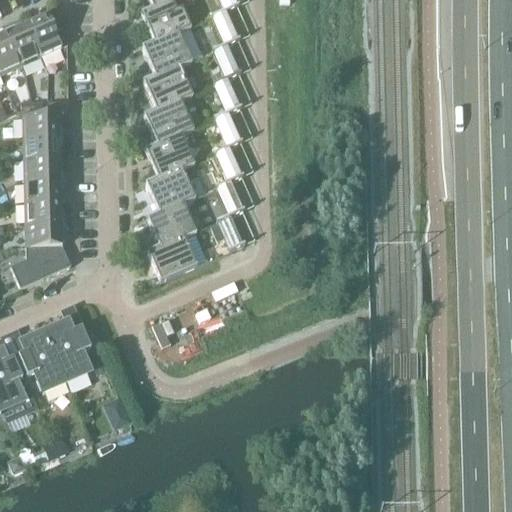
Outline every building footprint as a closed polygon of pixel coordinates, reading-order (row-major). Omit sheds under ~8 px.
[(145,0),(151,12),(152,13),(177,3),(177,4),(185,0),(145,0)] [(216,0),(223,16),(223,15),(224,17),(237,11),(237,10),(235,10),(230,0),(216,0)] [(140,19),(152,46),(153,48),(177,37),(178,38),(190,33),(177,4),(177,3),(152,13),(151,12),(139,18),(140,19)] [(212,22),(224,50),(225,51),(238,45),(238,44),(236,44),(224,17),(223,15),(223,16),(210,22),(210,23),(212,22)] [(46,20),(25,29),(40,62),(65,50),(66,51),(66,34),(62,26),(51,31),(46,20)] [(25,29),(5,38),(20,71),(40,62),(25,29)] [(141,53),(153,80),(153,82),(178,71),(179,72),(190,67),(178,38),(177,37),(153,48),(152,46),(140,51),(141,53)] [(5,38),(0,40),(0,79),(20,71),(5,38)] [(213,56),(225,84),(226,85),(239,79),(238,78),(237,78),(225,51),(224,50),(211,56),(211,57),(213,56)] [(142,87),(154,114),(154,116),(179,105),(180,106),(191,101),(179,72),(178,71),(153,82),(153,80),(141,86),(142,87)] [(214,91),(226,118),(227,119),(240,113),(239,112),(238,113),(226,85),(225,84),(211,90),(212,91),(214,91)] [(143,121),(155,149),(155,150),(180,139),(180,140),(192,135),(180,106),(179,105),(154,116),(154,114),(142,120),(143,121)] [(30,115),(30,106),(20,107),(20,116),(30,115)] [(41,106),(30,106),(30,115),(41,115),(41,106)] [(46,106),(46,115),(57,115),(57,106),(46,106)] [(231,119),(241,143),(251,139),(241,115),(231,119)] [(214,125),(226,152),(227,152),(227,153),(241,148),(240,146),(239,147),(227,119),(226,118),(212,124),(213,125),(214,125)] [(21,120),(22,143),(58,142),(57,120),(21,120)] [(143,155),(156,183),(156,184),(181,173),(181,174),(193,169),(180,140),(180,139),(155,150),(155,149),(143,154),(143,155)] [(22,143),(22,165),(58,164),(58,142),(22,143)] [(215,159),(227,186),(228,186),(228,188),(242,182),(241,180),(239,181),(227,153),(227,152),(226,152),(213,158),(214,160),(215,159)] [(22,165),(23,186),(59,185),(58,164),(22,165)] [(144,190),(156,217),(157,218),(182,207),(182,208),(194,203),(181,174),(181,173),(156,184),(156,183),(144,188),(144,190)] [(23,186),(23,208),(59,207),(59,185),(23,186)] [(216,193),(228,220),(229,222),(242,216),(242,214),(240,215),(228,188),(228,186),(227,186),(214,192),(215,194),(216,193)] [(23,208),(24,230),(60,229),(59,207),(23,208)] [(145,224),(157,251),(158,252),(182,241),(183,243),(195,237),(182,208),(182,207),(157,218),(156,217),(144,222),(145,224)] [(228,220),(215,226),(215,228),(217,227),(217,228),(224,242),(229,255),(227,255),(228,257),(243,250),(243,249),(241,249),(229,222),(228,220)] [(217,228),(210,231),(216,246),(224,242),(217,228)] [(24,230),(24,251),(60,250),(60,229),(24,230)] [(158,252),(157,251),(145,256),(146,258),(158,286),(159,287),(196,271),(195,270),(183,243),(182,241),(158,252)] [(60,250),(24,251),(25,265),(9,271),(19,293),(69,271),(60,250)] [(66,327),(43,337),(65,387),(76,382),(77,384),(87,379),(86,377),(88,377),(79,357),(89,353),(80,332),(70,336),(66,327)] [(70,398),(65,387),(43,337),(20,348),(24,357),(16,360),(26,381),(33,377),(36,384),(34,385),(39,396),(41,395),(47,408),(70,398)] [(0,356),(0,417),(4,427),(34,413),(12,362),(4,365),(0,356)] [(88,361),(95,379),(105,374),(97,357),(88,361)] [(115,432),(131,425),(119,400),(103,407),(115,432)] [(62,440),(51,444),(57,459),(68,455),(62,440)] [(57,459),(51,444),(41,449),(42,452),(31,457),(36,468),(57,459)] [(6,465),(12,479),(25,473),(19,459),(6,465)]
